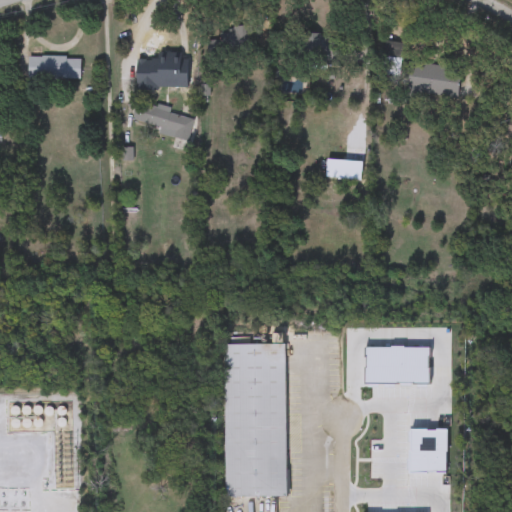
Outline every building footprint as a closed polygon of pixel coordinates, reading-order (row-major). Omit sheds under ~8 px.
[(26,57),(79,57),(79,79),(26,79),(26,57)] [(456,99),(420,94),(418,107),(400,105),(406,63),(460,70),(456,99)] [(131,122),(136,103),(192,118),(187,137),(131,122)] [(352,179),(328,179),(328,160),(352,160),(352,179)] [(223,344),(284,344),(286,497),(224,498),(223,344)] [(108,464),(116,464),(116,497),(108,497),(108,464)]
